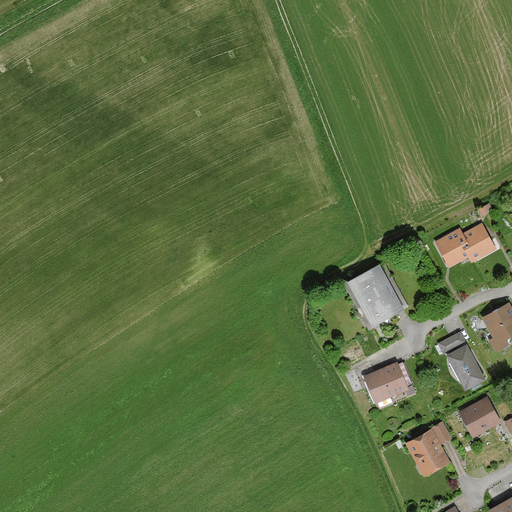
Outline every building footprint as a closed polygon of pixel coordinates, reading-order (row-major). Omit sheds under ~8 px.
[(498,204),(488,209),(491,216),(501,210),(498,204)] [(493,224),(470,236),(481,256),(483,261),(506,248),(493,224)] [(458,268),(481,256),(470,236),(467,229),(443,241),(458,268)] [(359,280),(367,296),(400,279),(392,264),(359,280)] [(367,296),(375,311),(407,294),(400,279),(367,296)] [(375,311),(383,326),(415,309),(407,294),(375,311)] [(511,308),(493,318),(503,337),(498,339),(504,350),(511,345),(511,308)] [(460,331),(440,342),(445,351),(465,340),(460,331)] [(466,346),(446,356),(466,392),(486,382),(466,346)] [(400,361),(361,377),(374,408),(390,401),(388,396),(411,387),(400,361)] [(497,398),(469,412),(482,437),(510,423),(497,398)] [(441,426),(406,442),(424,478),(451,465),(444,449),(451,446),(441,426)] [(511,511),(511,498),(489,511),(511,511)]
